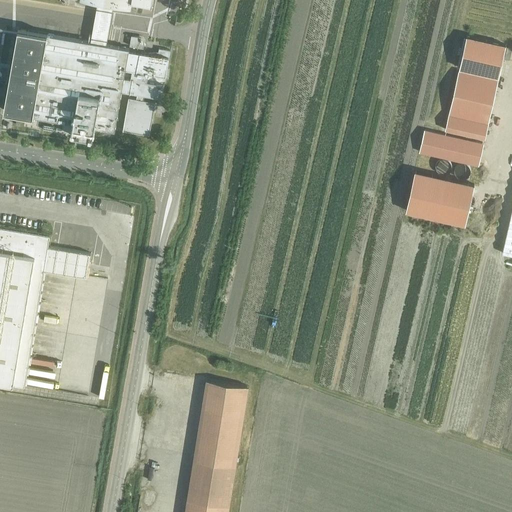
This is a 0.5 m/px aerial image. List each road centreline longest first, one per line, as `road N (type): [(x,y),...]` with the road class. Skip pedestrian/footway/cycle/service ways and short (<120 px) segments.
road 1 (tertiary): [(109,511),(176,177)]
road 2 (unknown): [(0,200),(92,218),(111,230),(121,252),(99,376)]
road 3 (tertiary): [(176,177),(209,0)]
road 4 (tertiary): [(176,177),(0,149)]
